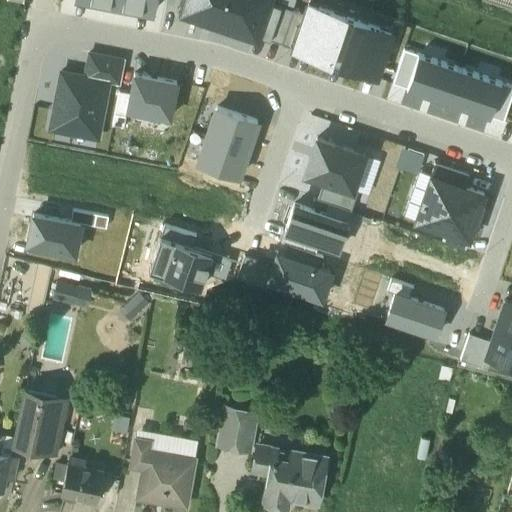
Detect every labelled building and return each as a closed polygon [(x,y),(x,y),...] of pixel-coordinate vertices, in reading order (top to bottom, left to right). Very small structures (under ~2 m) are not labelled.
[(99,0),(152,10),(154,0),(99,0)] [(186,0),(182,11),(256,36),(256,33),(267,0),(186,0)] [(268,0),(267,0),(256,33),(282,41),(293,8),(268,0)] [(291,47),(376,76),(391,29),(306,1),(303,12),(292,45),(291,47)] [(303,12),(293,8),(282,41),(292,45),(303,12)] [(418,52),(404,48),(393,81),(406,86),(418,52)] [(108,81),(119,83),(124,58),(89,51),(84,75),(108,79),(108,81)] [(406,86),(447,100),(459,66),(418,52),(406,86)] [(501,80),(459,66),(447,100),(489,115),(501,80)] [(97,136),(108,81),(108,79),(84,75),(61,70),(50,127),(97,136)] [(175,81),(135,73),(128,107),(169,115),(175,81)] [(511,91),(511,84),(501,80),(489,115),(503,119),(511,91)] [(248,147),(257,119),(216,106),(207,134),(248,147)] [(239,175),(248,147),(207,134),(198,161),(239,175)] [(365,153),(317,136),(304,172),(323,179),(353,189),(365,153)] [(435,163),(432,173),(462,184),(466,173),(435,163)] [(467,235),(483,191),(462,184),(432,173),(417,218),(446,228),(467,235)] [(353,189),(323,179),(317,198),(328,202),(351,210),(358,190),(353,189)] [(347,221),(325,213),(294,202),(285,229),(319,241),(338,248),(347,221)] [(351,210),(328,202),(325,213),(347,221),(351,210)] [(73,209),(70,221),(80,223),(105,228),(108,216),(73,209)] [(70,221),(33,214),(27,243),(74,252),(80,223),(70,221)] [(164,223),(160,235),(192,246),(196,234),(164,223)] [(467,235),(446,228),(442,240),(462,247),(467,235)] [(289,243),(315,252),(319,241),(285,229),(281,240),(289,243)] [(212,253),(192,246),(160,235),(148,270),(200,287),(212,253)] [(319,266),(323,255),(315,252),(289,243),(285,255),(319,266)] [(285,255),(278,252),(272,269),(269,279),(321,297),(330,270),(319,266),(285,255)] [(269,279),(272,269),(256,263),(258,258),(244,253),(236,277),(266,287),(269,279)] [(396,291),(409,296),(412,286),(390,279),(387,288),(396,291)] [(86,306),(90,289),(57,281),(52,298),(86,306)] [(434,333),(443,307),(409,296),(396,291),(387,317),(434,333)] [(511,301),(504,299),(495,326),(511,331),(511,301)] [(511,331),(495,326),(490,339),(486,353),(511,361),(511,331)] [(486,353),(490,339),(468,332),(459,359),(481,366),(486,353)] [(55,396),(25,389),(15,435),(14,441),(27,444),(27,446),(45,450),(55,402),(54,402),(55,396)] [(55,402),(45,450),(57,452),(69,399),(55,396),(54,402),(55,402)] [(256,411),(224,405),(217,441),(250,447),(256,411)] [(15,435),(0,431),(0,452),(11,455),(14,441),(15,435)] [(149,439),(135,437),(130,465),(142,467),(145,448),(148,448),(149,439)] [(325,454),(257,442),(252,468),(268,471),(263,500),(286,504),(288,496),(317,501),(325,454)] [(148,448),(145,448),(142,467),(137,497),(185,505),(194,457),(148,448)] [(0,487),(4,488),(7,471),(14,473),(18,456),(0,452),(0,487)] [(103,469),(84,465),(85,459),(69,456),(61,492),(62,492),(63,497),(73,499),(77,495),(96,500),(103,469)]
